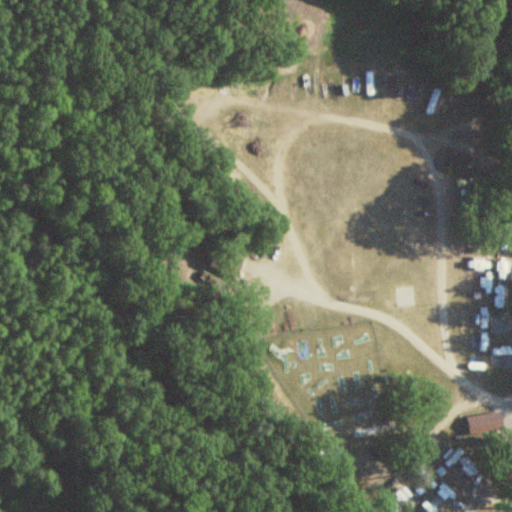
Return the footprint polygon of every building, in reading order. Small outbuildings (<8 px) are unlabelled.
[(496,172),(476,172),(476,185),(496,185),(496,172)] [(247,255),(218,244),(210,265),(239,276),(247,255)] [(505,321),(506,307),(499,306),(498,321),(505,321)] [(501,430),(498,411),(467,416),(470,435),(501,430)] [(462,494),(441,482),(437,488),(457,501),(462,494)]
